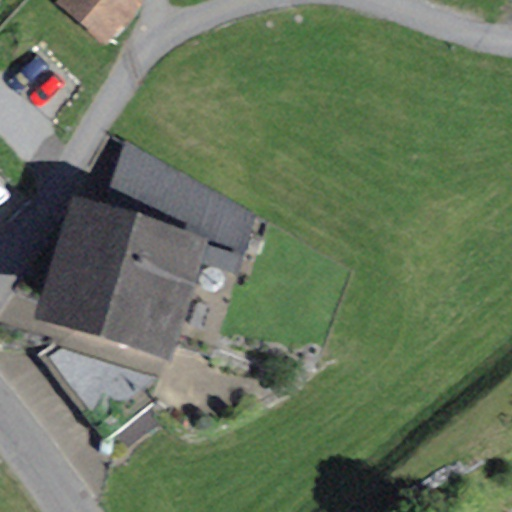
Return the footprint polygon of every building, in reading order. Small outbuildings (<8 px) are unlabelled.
[(73,0),(70,4),(87,19),(103,0),(73,0)] [(128,6),(120,0),(103,0),(87,19),(105,34),(128,6)] [(230,53),(273,125),(354,76),(360,87),(375,78),(341,22),(319,36),(302,10),(230,53)] [(201,58),(169,79),(189,111),(222,91),(201,58)] [(133,151),(110,218),(85,210),(71,255),(57,250),(46,285),(61,289),(55,309),(87,319),(47,352),(113,434),(152,403),(170,344),(210,356),(253,217),(133,151)]
